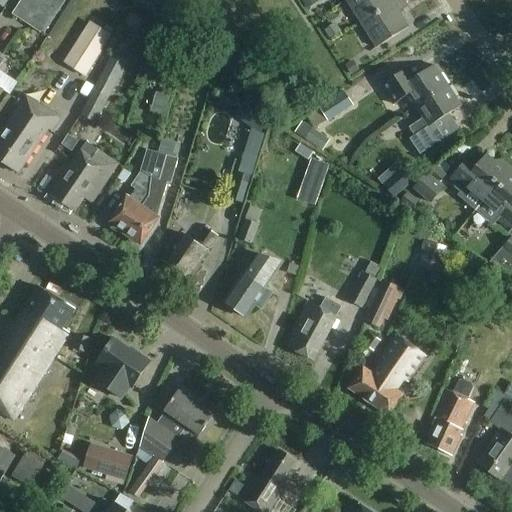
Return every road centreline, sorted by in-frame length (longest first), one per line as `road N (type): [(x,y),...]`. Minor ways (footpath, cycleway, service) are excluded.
road 1 (secondary): [(271,389),(13,216)]
road 2 (secondary): [(457,511),(271,389)]
road 3 (residential): [(193,511),(271,389)]
